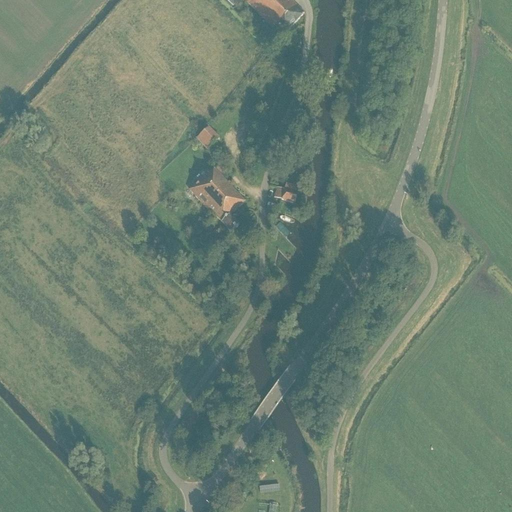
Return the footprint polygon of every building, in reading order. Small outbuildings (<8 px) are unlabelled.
[(222,0),(233,10),(242,0),(222,0)] [(282,35),(303,14),(289,0),(242,0),(273,29),(275,28),(282,35)] [(220,140),(209,128),(196,140),(207,152),(220,140)] [(246,203),(214,169),(208,174),(207,173),(189,190),(214,218),(215,217),(222,224),(221,224),(231,234),(239,226),(231,217),(246,203)] [(297,193),(277,188),(275,198),(294,203),(297,193)] [(247,511),(251,507),(245,503),(238,511),(247,511)]
